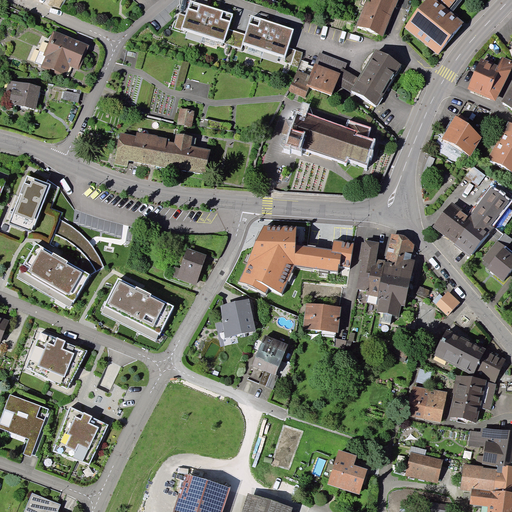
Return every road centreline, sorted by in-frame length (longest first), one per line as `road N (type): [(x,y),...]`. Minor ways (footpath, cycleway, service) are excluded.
road 1 (residential): [(509,0),(440,85),(391,205)]
road 2 (residential): [(391,205),(511,347)]
road 3 (residential): [(247,204),(123,183),(68,160)]
road 4 (residential): [(167,365),(0,297)]
road 5 (residential): [(247,204),(167,365)]
road 6 (residential): [(167,365),(100,500)]
road 7 (residential): [(391,205),(347,212),(247,204)]
road 8 (residential): [(285,413),(167,365)]
road 9 (unknown): [(361,211),(343,336)]
road 10 (residential): [(68,160),(111,45)]
